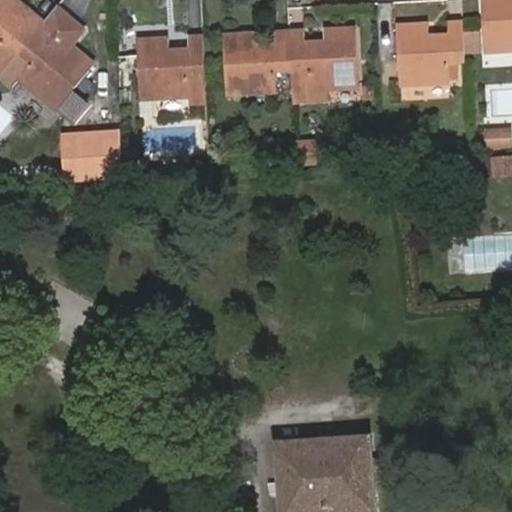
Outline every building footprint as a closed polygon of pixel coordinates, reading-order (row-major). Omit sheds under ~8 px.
[(0,0),(0,64),(6,69),(44,23),(33,14),(26,21),(15,12),(10,18),(6,15),(17,1),(16,0),(0,0)] [(463,34),(463,39),(464,53),(511,50),(511,0),(481,0),(483,33),(463,34)] [(6,69),(0,76),(0,78),(12,89),(20,80),(57,111),(95,65),(71,45),(60,59),(56,56),(61,50),(49,40),(56,33),(44,23),(6,69)] [(457,62),(465,62),(464,53),(463,39),(463,34),(463,24),(448,24),(448,36),(434,37),(434,45),(429,45),(429,26),(396,27),(400,86),(449,84),(449,78),(458,78),(457,62)] [(355,30),(324,31),(325,51),(320,51),(320,43),(305,44),(305,32),(290,33),(292,72),(294,102),(330,100),(329,90),(358,88),(355,30)] [(292,72),(290,33),(275,33),(275,45),(261,46),(261,54),(256,54),(255,34),(224,35),(227,95),(277,92),(276,72),(292,72)] [(189,104),(207,104),(204,38),(188,38),(189,50),(174,51),(175,59),(170,59),(169,39),(137,41),(140,100),(157,99),(189,97),(189,104)] [(157,99),(140,100),(141,116),(158,115),(157,99)] [(511,127),(488,128),(488,149),(511,149),(511,127)] [(99,135),(62,138),(64,174),(102,172),(99,135)] [(317,161),(316,145),(296,146),(297,162),(317,161)] [(136,152),(126,152),(127,169),(137,168),(136,152)] [(511,158),(492,159),(493,176),(511,174),(511,158)] [(376,511),(375,493),(389,492),(387,459),(373,459),(372,436),(352,437),(351,429),(337,430),(338,438),(276,442),(281,511),(376,511)]
